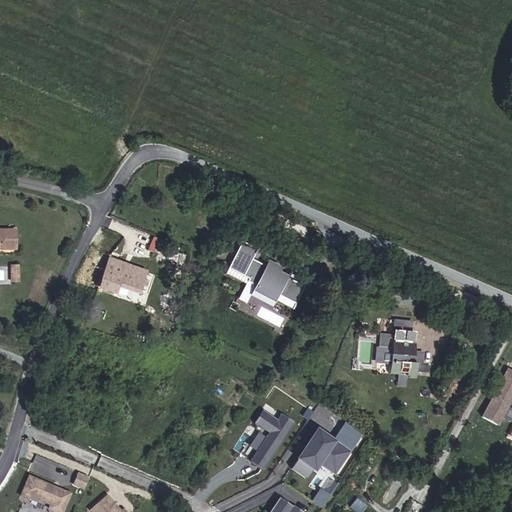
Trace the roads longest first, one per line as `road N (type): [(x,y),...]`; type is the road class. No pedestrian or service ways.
road 1 (unclassified): [(103,206),(154,149),(193,156),(511,299)]
road 2 (unknown): [(20,424),(215,507),(255,487),(292,434),(332,406)]
road 3 (unclassified): [(0,480),(38,350),(103,206)]
